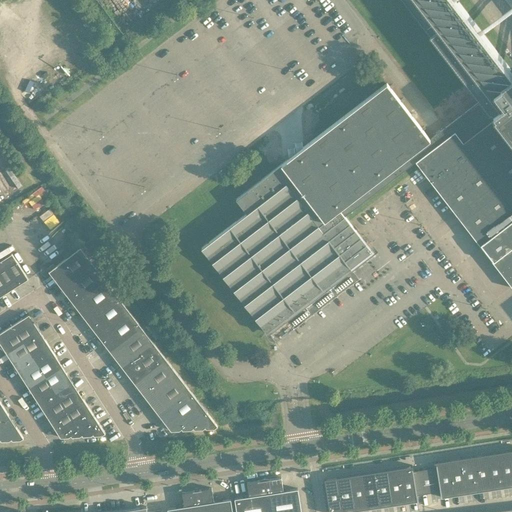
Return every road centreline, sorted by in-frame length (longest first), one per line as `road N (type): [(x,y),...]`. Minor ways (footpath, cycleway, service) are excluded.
road 1 (residential): [(34,292),(132,440),(138,476)]
road 2 (tertiary): [(300,449),(511,415)]
road 3 (unknown): [(292,371),(282,362),(284,350),(402,260)]
road 4 (tertiary): [(138,476),(300,449)]
road 5 (unclassified): [(434,126),(341,0)]
road 6 (unknown): [(28,264),(9,226),(15,214),(34,206),(55,221),(41,255)]
road 7 (unknown): [(301,106),(217,3)]
road 8 (residential): [(52,488),(45,443),(0,374)]
